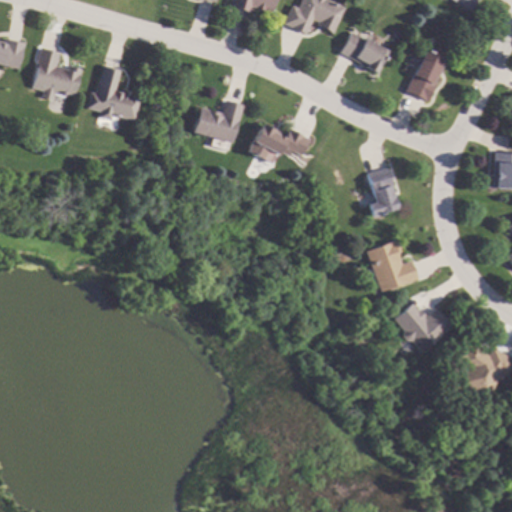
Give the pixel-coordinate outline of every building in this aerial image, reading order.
[(271,0),(267,14),(261,12),(261,13),(250,9),(250,8),(247,7),(246,13),(242,12),(230,8),(226,7),(228,0),(271,0)] [(324,0),(341,8),(329,34),(318,29),(318,28),(313,25),(314,23),(309,20),(302,35),(300,34),(287,28),(288,28),(281,24),(280,24),(288,6),(294,8),(297,0),(324,0)] [(472,0),(467,11),(445,0),(472,0)] [(360,40),(361,38),(383,51),(371,74),(361,68),(361,67),(348,60),(338,54),(335,53),(347,32),(360,40)] [(0,45),(2,39),(3,40),(16,43),(19,43),(13,69),(0,65),(0,45)] [(37,48),(54,53),(55,53),(51,67),(62,70),(64,65),(77,69),(75,77),(74,77),(69,96),(61,94),(60,97),(49,94),(47,101),(36,98),(38,91),(26,88),(33,67),(31,67),(36,48),(37,48)] [(443,61),(431,84),(432,84),(423,103),(422,102),(402,92),(401,92),(415,63),(413,62),(419,49),(443,61)] [(99,66),(115,71),(116,71),(110,91),(116,92),(117,89),(126,92),(125,96),(135,98),(129,122),(119,119),(107,116),(105,120),(94,117),(95,112),(82,108),(86,92),(90,93),(98,66),(99,66)] [(222,101),(237,105),(238,106),(227,144),(188,133),(195,108),(216,114),(220,100),(222,101)] [(269,131),(268,132),(280,138),(285,129),(286,130),(304,139),(305,140),(297,155),(296,156),(286,151),(286,152),(285,154),(283,157),(275,152),(273,155),(264,150),(259,159),(243,151),(249,141),(257,125),(269,131)] [(491,153),(492,153),(506,154),(511,154),(511,188),(492,188),(489,188),(491,153)] [(389,185),(386,186),(393,209),(367,217),(364,205),(371,203),(363,174),(383,168),(389,185)] [(511,270),(511,269),(510,270),(501,258),(511,249),(511,241),(502,228),(511,220),(511,270)] [(397,253),(394,254),(397,264),(407,261),(408,264),(413,278),(413,279),(376,292),(362,251),(393,241),(397,253)] [(409,304),(414,311),(416,310),(421,316),(420,318),(420,319),(432,309),(448,328),(417,353),(408,342),(402,341),(399,337),(399,331),(389,319),(408,303),(409,304)] [(482,350),(480,353),(484,355),(488,349),(489,347),(491,349),(509,359),(511,360),(502,377),(497,374),(487,393),(483,400),(455,384),(464,368),(452,361),(459,350),(461,351),(467,341),(482,350)]
